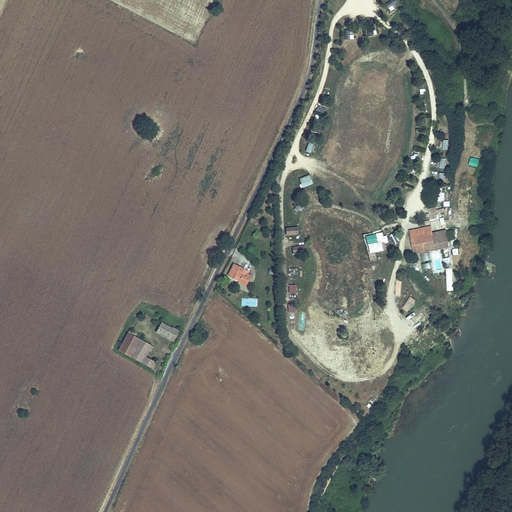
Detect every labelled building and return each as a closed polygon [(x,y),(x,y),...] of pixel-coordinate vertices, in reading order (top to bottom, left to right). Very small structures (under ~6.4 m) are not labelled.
[(316,114),(313,120),(321,124),(324,118),(316,114)] [(309,142),(305,151),(310,153),(314,144),(309,142)] [(470,157),(469,165),(478,167),(480,159),(470,157)] [(302,187),(313,184),(310,175),(299,178),(302,187)] [(435,201),(445,201),(445,192),(443,192),(444,182),(436,181),(435,201)] [(297,187),(289,192),(292,197),(300,192),(297,187)] [(435,206),(430,214),(436,218),(441,210),(435,206)] [(286,227),(286,235),(298,235),(298,227),(286,227)] [(446,230),(413,238),(416,254),(437,250),(438,256),(444,254),(443,248),(446,247),(447,249),(450,248),(446,230)] [(371,234),(364,235),(366,244),(373,243),(380,242),(379,233),(371,234)] [(304,244),(292,247),(294,256),(306,253),(304,244)] [(423,272),(433,270),(431,262),(422,264),(423,272)] [(234,265),(229,276),(244,282),(243,284),(247,286),(251,276),(248,274),(249,272),(234,265)] [(448,291),(455,290),(452,268),(445,268),(448,291)] [(412,277),(408,280),(419,297),(423,294),(412,277)] [(408,312),(416,300),(410,296),(402,308),(408,312)] [(167,338),(175,341),(181,330),(173,326),(172,328),(163,323),(159,331),(168,336),(167,338)] [(198,326),(194,331),(202,337),(205,333),(198,326)] [(142,339),(142,337),(130,330),(118,351),(153,370),(156,363),(145,357),(148,353),(153,355),(156,350),(145,344),(146,341),(142,339)]
